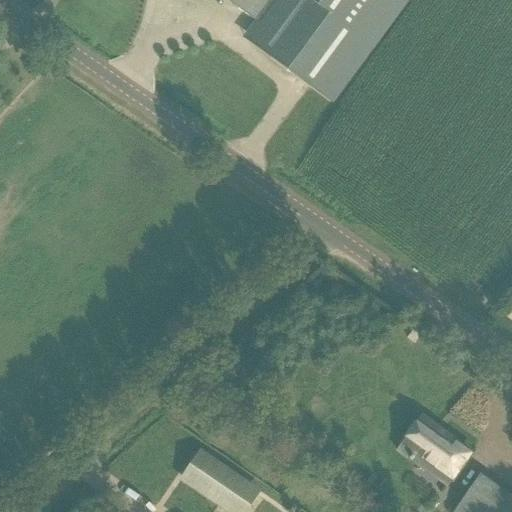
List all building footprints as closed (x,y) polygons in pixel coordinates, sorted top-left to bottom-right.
[(329,103),(405,0),(224,0),(258,25),(257,26),(257,29),(257,31),(256,34),(257,36),(257,38),(257,40),(258,41),(259,45),(261,49),(263,52),(264,54),(266,56),(269,59),(329,103)] [(350,324),(323,307),(269,396),(302,416),(340,354),(334,350),(350,324)] [(471,455),(421,419),(397,452),(447,487),(471,455)] [(209,463),(194,486),(231,511),(239,511),(252,493),(209,463)] [(460,505),(455,511),(511,511),(511,498),(484,479),(474,493),(458,481),(447,496),(460,505)]
